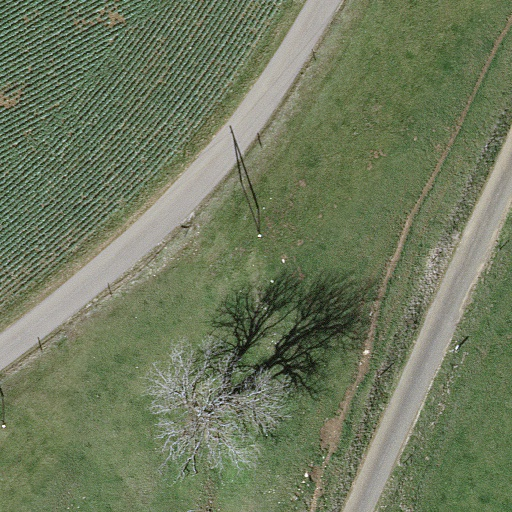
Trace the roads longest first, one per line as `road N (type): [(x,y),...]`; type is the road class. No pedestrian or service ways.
road 1 (unclassified): [(338,0),(263,117),(174,220),(0,359)]
road 2 (track): [(511,157),(357,511)]
